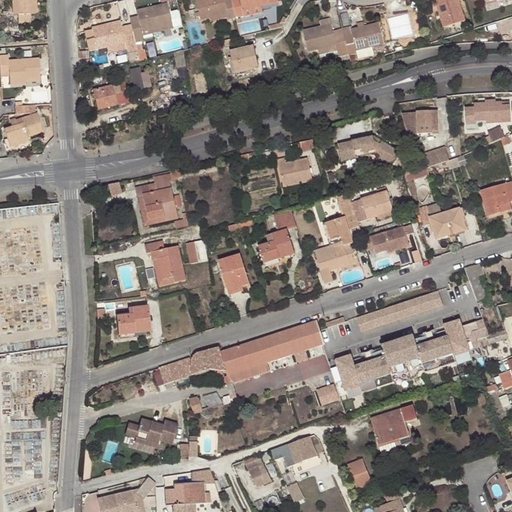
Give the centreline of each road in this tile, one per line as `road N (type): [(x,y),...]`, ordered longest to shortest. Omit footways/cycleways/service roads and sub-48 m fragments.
road 1 (residential): [(78,380),(511,244)]
road 2 (unclassified): [(69,171),(371,91)]
road 3 (residential): [(69,171),(78,380)]
road 4 (residential): [(223,457),(319,424),(357,511)]
road 5 (residential): [(61,0),(69,171)]
road 6 (residential): [(71,490),(213,460)]
road 7 (unclassified): [(511,60),(465,60),(371,91)]
road 8 (unclassified): [(371,91),(511,70)]
